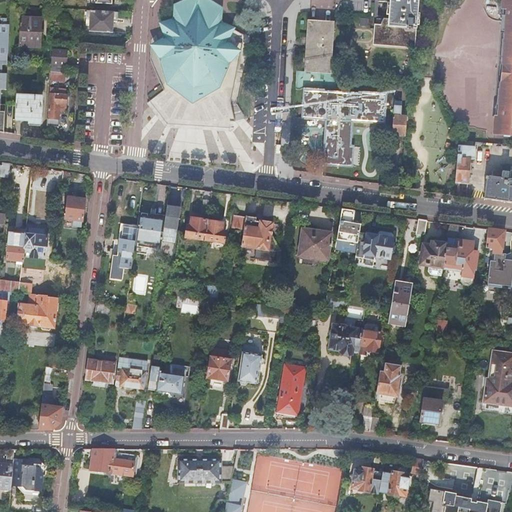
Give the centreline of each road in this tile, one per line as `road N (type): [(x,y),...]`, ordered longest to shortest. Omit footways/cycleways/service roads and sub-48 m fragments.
road 1 (residential): [(69,438),(349,438),(511,461)]
road 2 (residential): [(69,438),(99,163)]
road 3 (residential): [(511,220),(267,184)]
road 4 (residential): [(267,184),(281,124),(288,0)]
road 5 (residential): [(129,167),(142,0)]
road 6 (residential): [(267,184),(129,167)]
